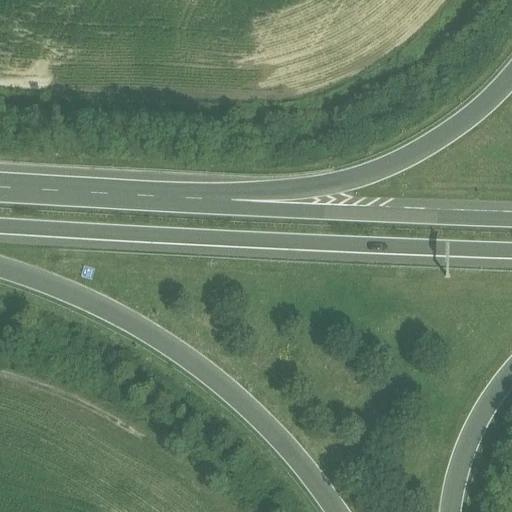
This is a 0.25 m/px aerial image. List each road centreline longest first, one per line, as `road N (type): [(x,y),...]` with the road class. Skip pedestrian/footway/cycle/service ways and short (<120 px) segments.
road 1 (trunk): [(0,229),(511,253)]
road 2 (motorway): [(0,265),(126,323),(187,362),(284,447),(335,511)]
road 3 (motorway): [(511,78),(472,118),(374,175),(278,199),(202,202)]
road 4 (trunk): [(511,216),(202,202)]
road 5 (trunk): [(202,202),(0,191)]
road 6 (motorway): [(451,511),(472,433),(511,373)]
road 7 (track): [(0,376),(127,424)]
